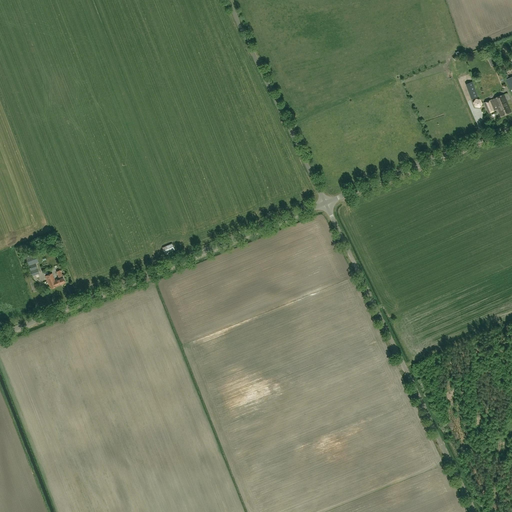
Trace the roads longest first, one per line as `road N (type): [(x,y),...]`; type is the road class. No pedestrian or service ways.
road 1 (unclassified): [(0,336),(326,203)]
road 2 (unclassified): [(474,511),(326,203)]
road 3 (unclassified): [(326,203),(229,0)]
road 4 (unclassified): [(326,203),(511,127)]
